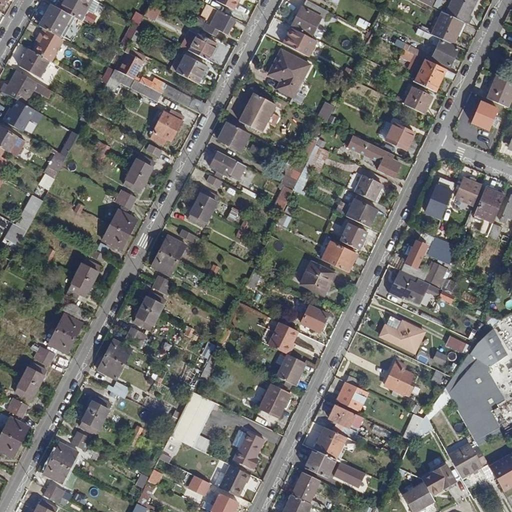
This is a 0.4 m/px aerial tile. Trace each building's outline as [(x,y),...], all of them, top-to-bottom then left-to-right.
[(0,0),(0,8),(2,5),(5,6),(8,0),(0,0)] [(62,0),(60,0),(56,6),(72,15),(81,20),(92,0),(64,0),(64,1),(62,0)] [(234,10),(239,0),(217,0),(217,1),(234,10)] [(327,9),(308,0),(306,0),(303,7),(302,6),(291,26),(312,37),(327,9)] [(452,0),(446,13),(464,22),(468,24),(470,24),(473,17),(470,16),(477,0),(452,0)] [(191,24),(203,30),(216,36),(219,30),(228,34),(236,19),(219,10),(207,3),(201,14),(209,19),(208,21),(196,15),(191,24)] [(39,26),(44,28),(59,37),(72,15),(56,6),(52,4),(39,26)] [(146,18),(156,22),(161,9),(151,5),(146,18)] [(458,35),(464,22),(446,13),(443,11),(432,34),(454,44),(458,35)] [(140,24),(144,16),(136,12),(132,20),(140,24)] [(359,18),(356,26),(367,30),(370,22),(359,18)] [(72,19),(65,39),(73,41),(80,21),(72,19)] [(464,22),(458,35),(462,36),(468,24),(464,22)] [(33,51),(50,61),(52,62),(64,40),(59,37),(44,28),(37,40),(40,41),(33,51)] [(124,45),(128,46),(129,41),(140,44),(143,31),(128,28),(124,45)] [(420,28),(419,28),(416,33),(428,39),(431,33),(429,32),(420,28)] [(283,46),(312,58),(319,41),(290,29),(283,46)] [(373,33),(368,42),(373,45),(378,36),(373,33)] [(218,45),(198,34),(189,50),(209,61),(218,45)] [(459,50),(440,41),(432,58),(450,67),(459,50)] [(114,68),(135,79),(146,56),(126,46),(114,68)] [(50,61),(33,51),(30,49),(19,66),(40,78),(50,61)] [(417,55),(404,49),(401,57),(417,65),(421,57),(417,55)] [(311,65),(282,50),(269,74),(281,81),(277,89),(294,98),(311,65)] [(207,67),(186,56),(177,72),(199,84),(207,67)] [(458,74),(426,59),(415,82),(436,92),(444,78),(454,82),(458,74)] [(115,93),(120,83),(130,88),(135,79),(114,68),(104,87),(115,93)] [(53,91),(17,71),(8,85),(5,83),(1,91),(25,105),(33,90),(48,99),(53,91)] [(105,84),(109,78),(104,75),(101,81),(105,84)] [(511,99),(511,81),(497,75),(490,93),(511,102),(511,99)] [(140,82),(162,93),(189,107),(193,98),(167,84),(163,90),(160,88),(164,82),(155,77),(152,81),(143,76),(140,82)] [(140,82),(135,79),(130,88),(157,102),(162,93),(140,82)] [(433,98),(413,88),(404,104),(425,114),(433,98)] [(246,107),(239,121),(261,132),(276,104),(253,93),(250,99),(246,107)] [(193,98),(189,107),(201,114),(206,104),(193,98)] [(336,107),(326,102),(318,118),(328,123),(336,107)] [(499,109),(481,102),(472,124),(490,131),(499,109)] [(85,110),(80,119),(85,122),(90,112),(85,110)] [(184,117),(171,110),(169,114),(182,121),(184,117)] [(169,114),(165,112),(151,139),(164,146),(168,139),(173,141),(183,122),(182,121),(169,114)] [(339,120),(333,117),(330,122),(336,125),(339,120)] [(251,133),(228,122),(218,140),(241,152),(251,133)] [(416,134),(394,124),(386,140),(407,151),(416,134)] [(0,127),(0,147),(5,150),(17,156),(25,142),(0,127)] [(62,153),(67,156),(74,142),(77,136),(72,132),(61,153),(62,153)] [(351,134),(345,146),(348,147),(354,135),(351,134)] [(396,155),(354,135),(348,147),(381,164),(378,170),(395,178),(401,164),(393,160),(396,155)] [(98,141),(93,150),(100,153),(104,144),(98,141)] [(100,153),(106,156),(111,147),(104,144),(100,153)] [(160,157),(163,150),(151,144),(148,151),(160,157)] [(305,168),(313,171),(319,174),(330,152),(317,145),(308,163),(306,166),(305,168)] [(247,167),(218,151),(210,166),(239,181),(247,167)] [(62,165),(67,156),(62,153),(57,162),(62,165)] [(106,156),(100,153),(95,161),(101,165),(106,156)] [(132,170),(148,178),(156,163),(140,154),(132,170)] [(293,169),(297,162),(297,161),(290,158),(285,168),(290,171),(292,168),(293,169)] [(62,165),(57,162),(50,175),(55,178),(61,166),(62,165)] [(293,169),(289,176),(299,181),(305,168),(306,166),(297,162),(293,169)] [(307,184),(313,171),(305,168),(299,181),(294,189),(309,197),(314,187),(307,184)] [(140,194),(148,178),(132,170),(124,185),(140,194)] [(299,181),(289,176),(286,174),(280,184),(286,187),(294,191),(294,189),(299,181)] [(223,181),(210,175),(207,182),(219,188),(223,181)] [(383,185),(363,176),(355,192),(375,202),(383,185)] [(451,182),(441,178),(427,213),(442,220),(453,191),(448,189),(451,182)] [(482,186),(464,178),(456,198),(474,205),(482,186)] [(294,191),(286,187),(275,208),(283,212),(294,191)] [(196,204),(212,212),(221,197),(204,188),(196,204)] [(480,233),(488,237),(493,224),(505,195),(486,188),(475,216),(485,220),(480,233)] [(119,196),(135,204),(138,198),(122,190),(119,196)] [(511,195),(501,222),(506,224),(509,218),(511,219),(511,195)] [(135,204),(119,196),(116,202),(131,210),(135,204)] [(74,211),(76,207),(59,198),(56,205),(73,214),(74,211)] [(378,210),(355,199),(347,216),(370,227),(378,210)] [(76,207),(85,212),(87,213),(89,208),(79,203),(76,207)] [(212,212),(196,204),(188,219),(204,227),(212,212)] [(295,209),(288,206),(285,211),(292,215),(295,209)] [(85,212),(76,207),(74,211),(84,215),(85,212)] [(110,207),(103,221),(111,225),(118,211),(110,207)] [(233,208),(227,220),(234,223),(240,211),(233,208)] [(111,225),(130,235),(138,220),(119,210),(118,211),(111,225)] [(293,217),(283,212),(278,223),(287,228),(293,217)] [(241,227),(247,230),(252,222),(246,218),(241,227)] [(202,229),(187,221),(183,229),(198,237),(202,229)] [(26,230),(14,223),(5,238),(18,246),(19,243),(26,230)] [(368,232),(349,223),(340,241),(359,250),(368,232)] [(233,224),(228,234),(233,237),(238,227),(233,224)] [(493,224),(488,237),(497,240),(503,228),(493,224)] [(130,235),(111,225),(103,240),(103,241),(113,246),(122,251),(130,235)] [(247,230),(241,227),(236,236),(243,239),(247,230)] [(198,237),(183,229),(180,235),(196,243),(199,238),(198,237)] [(423,233),(416,230),(413,236),(416,237),(420,239),(423,233)] [(103,240),(89,232),(83,243),(92,248),(107,256),(113,246),(103,241),(103,240)] [(423,233),(420,239),(432,245),(434,238),(423,233)] [(169,236),(161,251),(179,260),(187,245),(169,236)] [(432,245),(420,239),(416,237),(412,246),(408,245),(404,252),(405,253),(408,254),(405,261),(416,267),(423,252),(428,254),(432,245)] [(435,237),(434,238),(432,245),(428,254),(440,260),(447,242),(435,237)] [(357,255),(331,242),(322,260),(349,273),(357,255)] [(33,251),(19,243),(18,246),(15,251),(29,258),(33,251)] [(45,257),(51,260),(56,251),(50,248),(45,257)] [(107,256),(92,248),(88,254),(104,262),(107,256)] [(179,260),(161,251),(153,266),(171,276),(179,260)] [(47,269),(51,260),(45,257),(40,266),(47,269)] [(85,259),(77,274),(93,282),(102,267),(85,259)] [(428,270),(444,278),(448,269),(432,261),(428,270)] [(336,274),(311,262),(300,284),(325,296),(336,274)] [(214,264),(208,275),(215,279),(217,281),(220,276),(217,274),(220,268),(214,264)] [(263,273),(255,269),(247,285),(255,289),(263,273)] [(404,297),(420,304),(427,289),(417,284),(419,279),(400,270),(389,293),(402,300),(404,297)] [(444,278),(428,270),(424,279),(439,287),(444,278)] [(215,279),(208,275),(199,271),(195,279),(204,284),(206,280),(212,283),(215,279)] [(69,289),(81,295),(85,297),(93,282),(77,274),(69,289)] [(159,275),(156,281),(172,289),(175,283),(159,275)] [(172,289),(156,281),(153,287),(168,295),(172,289)] [(81,295),(69,289),(66,295),(77,301),(81,295)] [(150,291),(142,307),(158,315),(166,300),(150,291)] [(454,296),(443,291),(440,297),(451,303),(454,296)] [(80,308),(64,300),(61,306),(77,314),(80,308)] [(329,315),(310,305),(301,323),(320,333),(329,315)] [(158,315),(142,307),(134,322),(150,331),(158,315)] [(65,314),(57,329),(76,339),(83,323),(65,314)] [(403,321),(398,331),(403,334),(409,324),(403,321)] [(269,345),(288,354),(298,332),(280,323),(269,345)] [(426,332),(409,324),(403,334),(398,331),(393,342),(415,353),(426,332)] [(215,347),(221,350),(226,341),(227,341),(233,328),(227,325),(216,345),(215,347)] [(132,328),(129,334),(144,341),(147,335),(132,328)] [(76,339),(57,329),(49,344),(68,354),(76,339)] [(445,389),(452,400),(475,441),(478,447),(503,433),(492,412),(500,407),(499,405),(506,401),(490,372),(495,365),(509,356),(494,329),(488,334),(476,346),(471,354),(470,354),(453,378),(445,389)] [(144,341),(129,334),(126,339),(141,347),(144,341)] [(472,347),(451,337),(447,345),(468,355),(472,347)] [(107,355),(125,364),(133,349),(115,340),(107,355)] [(210,359),(215,347),(216,345),(209,342),(203,355),(210,359)] [(40,346),(37,352),(53,360),(56,354),(40,346)] [(221,350),(215,347),(210,359),(203,372),(200,378),(207,381),(223,351),(221,350)] [(417,358),(427,363),(430,357),(420,351),(417,358)] [(49,366),(53,360),(37,352),(34,358),(49,366)] [(444,365),(447,355),(437,352),(434,361),(444,365)] [(306,363),(288,354),(276,377),(296,386),(306,363)] [(125,364),(107,355),(99,370),(117,379),(125,364)] [(23,377),(39,385),(47,370),(31,362),(23,377)] [(406,366),(397,362),(385,386),(405,395),(415,375),(404,370),(406,366)] [(444,374),(437,370),(431,381),(444,387),(446,383),(441,380),(444,374)] [(363,382),(350,376),(347,382),(359,388),(363,382)] [(31,401),(39,385),(23,377),(15,392),(31,401)] [(168,377),(164,384),(170,386),(174,379),(168,377)] [(162,383),(156,380),(154,385),(159,387),(158,389),(167,394),(171,388),(162,383)] [(284,385),(275,380),(272,385),(282,390),(284,385)] [(130,389),(117,382),(114,387),(109,384),(107,388),(126,398),(130,389)] [(359,388),(347,382),(338,400),(360,411),(369,393),(359,388)] [(272,385),(271,385),(260,408),(279,418),(291,394),(282,390),(272,385)] [(429,420),(452,400),(445,389),(426,415),(429,420)] [(117,396),(106,391),(102,399),(113,404),(117,396)] [(216,403),(193,392),(190,398),(182,414),(177,424),(171,436),(206,453),(212,441),(200,434),(216,403)] [(11,395),(7,402),(26,411),(29,405),(11,395)] [(96,396),(88,412),(104,420),(113,404),(102,399),(96,396)] [(26,411),(7,402),(4,408),(22,418),(26,411)] [(420,407),(412,403),(409,410),(417,413),(420,407)] [(364,418),(336,405),(330,419),(350,429),(352,425),(360,428),(364,418)] [(175,410),(170,421),(177,424),(182,414),(175,410)] [(104,420),(88,412),(81,427),(96,435),(104,420)] [(424,419),(414,414),(404,437),(411,441),(415,432),(424,419)] [(11,417),(3,432),(21,442),(29,427),(11,417)] [(375,424),(372,431),(389,438),(392,431),(375,424)] [(133,435),(139,438),(144,429),(137,426),(133,435)] [(325,427),(314,450),(336,460),(347,438),(325,427)] [(265,440),(248,431),(247,433),(244,432),(245,430),(242,429),(240,429),(238,432),(240,433),(236,440),(235,439),(233,443),(234,445),(237,446),(238,445),(241,446),(235,459),(255,469),(259,459),(256,458),(265,440)] [(21,442),(3,432),(0,438),(0,449),(13,457),(21,442)] [(78,432),(75,437),(91,445),(93,440),(78,432)] [(135,447),(139,438),(133,435),(128,444),(135,447)] [(91,445),(75,437),(72,443),(87,451),(91,445)] [(161,449),(166,440),(160,437),(156,446),(161,449)] [(478,447),(475,441),(449,456),(462,479),(488,464),(478,447)] [(52,458),(71,468),(79,452),(61,443),(52,458)] [(336,460),(314,450),(305,468),(323,477),(328,479),(333,469),(355,479),(360,470),(336,460)] [(160,459),(170,462),(172,455),(163,451),(160,459)] [(511,487),(511,454),(490,467),(504,492),(511,487)] [(62,483),(71,468),(52,458),(44,473),(62,483)] [(251,475),(230,465),(226,474),(220,488),(239,497),(246,482),(248,483),(251,475)] [(456,483),(446,465),(422,479),(425,483),(403,495),(412,511),(416,511),(435,501),(432,496),(456,483)] [(323,477),(305,468),(303,472),(321,480),(323,477)] [(220,488),(226,474),(220,471),(213,485),(220,488)] [(303,472),(292,495),(310,503),(321,480),(303,472)] [(145,476),(141,484),(146,486),(148,481),(150,478),(145,476)] [(211,483),(195,476),(190,487),(205,495),(211,483)] [(137,503),(153,511),(155,508),(147,504),(149,499),(156,485),(148,481),(146,486),(138,502),(137,503)] [(48,489),(69,500),(72,495),(51,484),(48,489)] [(69,500),(48,489),(45,495),(66,505),(69,500)] [(212,511),(234,511),(239,504),(220,495),(215,505),(211,511),(212,511)] [(310,503),(292,495),(283,511),(309,511),(313,505),(310,503)] [(35,511),(56,511),(59,508),(42,499),(35,511)] [(157,503),(149,499),(147,504),(155,508),(157,503)] [(215,505),(206,501),(203,507),(211,511),(215,505)] [(137,503),(132,511),(152,511),(153,511),(137,503)]
